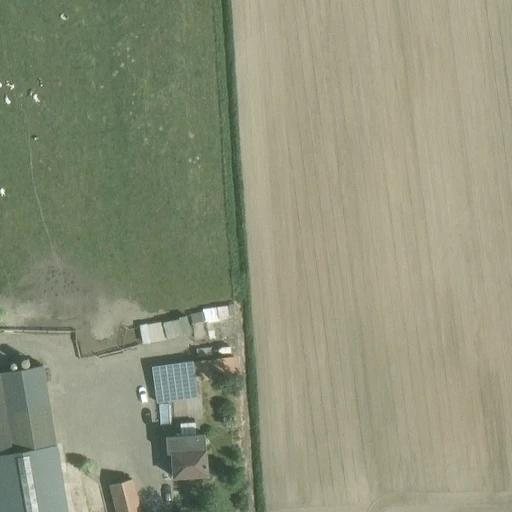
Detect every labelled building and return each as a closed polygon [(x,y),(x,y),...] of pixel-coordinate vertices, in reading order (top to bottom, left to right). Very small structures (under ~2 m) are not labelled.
[(219,320),(218,334),(234,335),(236,305),(209,303),(208,320),(219,320)] [(204,308),(193,312),(203,339),(213,336),(204,308)] [(192,316),(175,316),(176,350),(192,350),(192,316)] [(137,327),(141,345),(164,340),(160,322),(137,327)] [(234,358),(193,364),(195,380),(196,380),(236,375),(234,358)] [(0,511),(67,511),(42,366),(0,373),(0,511)] [(171,383),(154,386),(156,403),(173,400),(171,383)] [(165,437),(166,454),(171,454),(172,478),(207,476),(204,434),(165,437)] [(111,485),(117,511),(139,511),(132,480),(111,485)]
